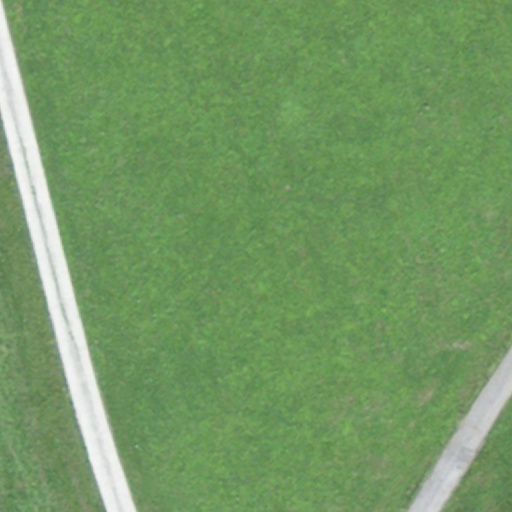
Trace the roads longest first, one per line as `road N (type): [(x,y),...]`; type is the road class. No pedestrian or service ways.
road 1 (unclassified): [(0,60),(108,511)]
road 2 (unclassified): [(438,511),(511,397)]
